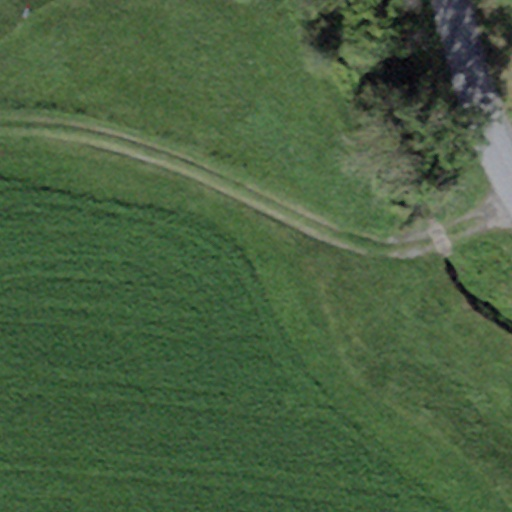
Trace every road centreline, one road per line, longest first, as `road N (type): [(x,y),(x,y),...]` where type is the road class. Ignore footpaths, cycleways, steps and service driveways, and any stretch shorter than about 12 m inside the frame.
road 1 (track): [(511,201),(437,244),(387,248),(301,223),(183,166),(82,133),(0,127)]
road 2 (unclassified): [(448,0),(485,136),(511,180)]
